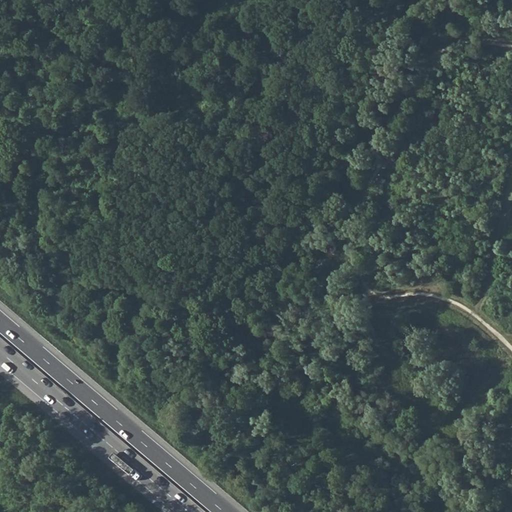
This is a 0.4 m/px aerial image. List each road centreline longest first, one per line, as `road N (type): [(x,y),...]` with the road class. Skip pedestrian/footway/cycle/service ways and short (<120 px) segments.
road 1 (trunk): [(227,511),(0,318)]
road 2 (trunk): [(0,351),(188,511)]
